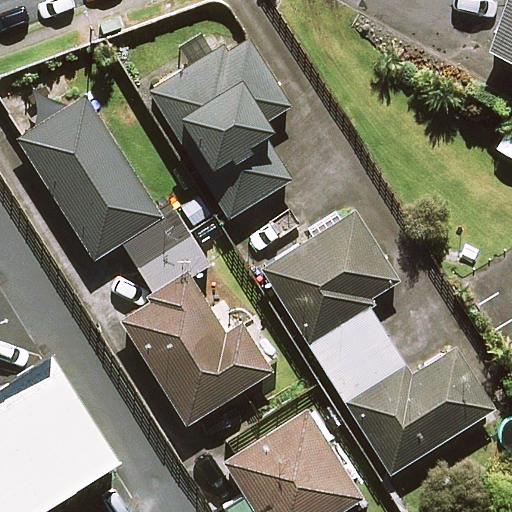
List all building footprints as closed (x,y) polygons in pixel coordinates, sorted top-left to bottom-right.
[(511,0),(503,0),(480,44),(511,60),(511,0)] [(285,106),(239,33),(149,90),(171,124),(180,118),(214,171),(203,178),(227,216),(289,176),(264,136),(270,132),(262,120),(285,106)] [(117,240),(159,216),(89,97),(16,139),(86,259),(117,240)] [(159,216),(117,240),(149,295),(190,270),(206,261),(174,207),(159,216)] [(394,272),(354,208),(260,266),(389,472),(497,404),(469,358),(474,354),(415,259),(394,272)] [(149,295),(118,313),(181,421),(271,368),(242,318),(225,328),(190,270),(149,295)] [(0,386),(0,511),(39,511),(113,468),(44,358),(0,386)] [(334,511),(361,496),(307,409),(225,459),(246,493),(225,506),(228,511),(334,511)]
